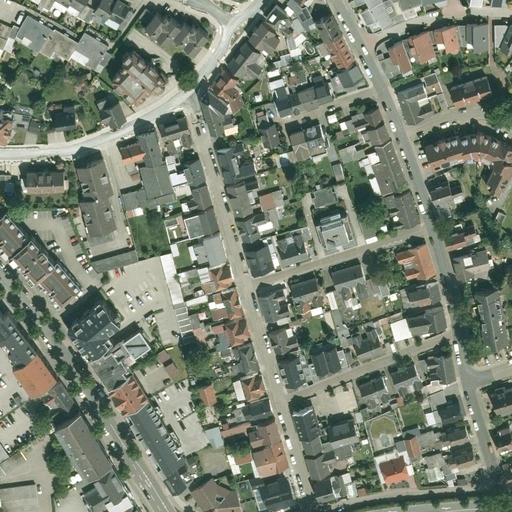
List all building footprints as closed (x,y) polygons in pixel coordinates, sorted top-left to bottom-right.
[(48,0),(44,7),(50,11),(55,3),(67,9),(70,4),(81,10),(78,15),(83,19),(92,4),(86,1),(86,0),(48,0)] [(92,4),(83,19),(89,22),(93,14),(105,20),(108,15),(120,22),(117,28),(122,31),(130,17),(125,14),(129,8),(115,0),(113,4),(107,0),(101,0),(97,7),(92,4)] [(353,0),(356,6),(366,1),(369,7),(361,11),(367,25),(378,20),(382,29),(395,23),(392,17),(403,11),(400,0),(353,0)] [(400,0),(403,11),(405,18),(417,15),(415,4),(423,2),(426,14),(439,11),(437,7),(452,3),(451,0),(400,0)] [(289,14),(277,4),(267,16),(289,33),(294,26),(285,19),(289,14)] [(302,8),(296,4),(294,6),(298,13),(307,31),(317,26),(306,6),(302,8)] [(171,35),(193,53),(208,34),(196,25),(193,29),(183,20),(179,25),(168,16),(166,18),(154,9),(142,25),(165,43),(171,35)] [(327,40),(342,33),(332,13),(317,21),(327,40)] [(94,69),(109,45),(85,31),(79,41),(55,27),(53,29),(29,15),(15,37),(51,59),(55,52),(68,60),(71,55),(94,69)] [(274,29),(264,21),(250,37),(258,44),(260,42),(269,51),(280,39),(272,31),(274,29)] [(489,50),(489,23),(468,23),(468,42),(473,42),(473,50),(489,50)] [(462,46),(460,25),(437,29),(439,42),(446,41),(447,48),(462,46)] [(509,52),(511,46),(511,25),(495,26),(495,46),(503,46),(501,50),(509,52)] [(437,55),(430,31),(409,37),(414,52),(418,51),(420,60),(437,55)] [(354,58),(342,33),(327,40),(339,65),(354,58)] [(293,36),(287,37),(289,48),(295,46),(293,36)] [(247,42),(229,66),(239,73),(246,64),(253,69),(260,61),(253,56),(257,50),(247,42)] [(412,66),(404,42),(388,48),(391,56),(393,62),(396,61),(399,70),(412,66)] [(123,63),(110,78),(138,104),(153,88),(157,92),(170,79),(134,46),(121,61),(123,63)] [(393,62),(391,56),(381,60),(388,78),(392,76),(390,71),(396,69),(393,62)] [(362,74),(354,58),(339,65),(337,67),(344,82),(362,74)] [(226,70),(213,87),(235,104),(242,94),(231,86),(237,78),(226,70)] [(305,71),(289,76),(291,83),(307,78),(305,71)] [(436,73),(424,77),(427,85),(439,81),(436,73)] [(280,111),(333,97),(328,80),(325,81),(323,74),(316,76),(318,85),(307,88),(306,81),(295,84),(297,91),(290,93),(288,85),(278,88),(280,96),(276,97),(280,111)] [(451,88),(457,105),(493,92),(487,76),(451,88)] [(424,83),(397,93),(408,123),(435,113),(432,102),(420,106),(417,98),(428,94),(424,83)] [(205,99),(214,131),(232,126),(230,117),(225,118),(224,116),(230,108),(213,91),(205,99)] [(448,105),(443,92),(437,94),(442,107),(448,105)] [(106,125),(125,118),(117,95),(98,102),(106,125)] [(81,102),(50,109),(55,130),(86,123),(81,102)] [(371,141),(389,135),(380,108),(363,114),(364,117),(348,122),(352,134),(366,129),(371,141)] [(335,113),(328,114),(330,121),(337,119),(335,113)] [(9,135),(11,116),(0,114),(0,140),(5,141),(6,135),(9,135)] [(187,116),(161,123),(168,147),(174,145),(172,137),(181,134),(184,144),(194,141),(187,116)] [(266,145),(279,142),(273,119),(261,122),(266,145)] [(307,144),(327,138),(322,123),(290,133),(298,159),(310,155),(307,144)] [(140,141),(123,146),(128,162),(144,158),(146,165),(166,159),(157,129),(138,134),(140,141)] [(453,134),(462,159),(473,158),(484,163),(496,139),(480,134),(480,131),(472,130),(472,133),(453,134)] [(453,134),(421,144),(429,170),(462,159),(453,134)] [(511,151),(511,146),(496,139),(484,163),(476,180),(485,185),(482,190),(494,195),(497,190),(499,191),(511,164),(511,163),(507,161),(511,151)] [(384,192),(405,185),(391,140),(369,147),(384,192)] [(245,143),(219,149),(227,180),(260,172),(257,159),(243,163),(241,153),(247,152),(245,143)] [(339,147),(341,160),(365,157),(364,148),(355,149),(355,145),(339,147)] [(278,165),(289,163),(286,152),(275,154),(278,165)] [(170,171),(174,185),(189,181),(189,184),(205,180),(198,157),(182,162),(184,170),(178,172),(178,169),(170,171)] [(146,165),(140,167),(146,187),(151,201),(152,206),(178,197),(174,185),(170,171),(166,159),(146,165)] [(111,193),(101,160),(75,167),(84,199),(78,201),(88,235),(111,228),(116,227),(107,195),(111,193)] [(338,179),(344,176),(339,164),(333,166),(338,179)] [(64,169),(27,171),(27,191),(64,189),(64,169)] [(0,172),(0,188),(15,188),(15,173),(0,172)] [(246,182),(229,186),(236,214),(253,210),(246,182)] [(451,182),(431,186),(434,203),(464,196),(462,187),(452,189),(451,182)] [(188,201),(190,209),(212,202),(207,185),(192,189),(194,199),(188,201)] [(151,201),(146,187),(124,193),(128,208),(151,201)] [(328,187),(315,191),(317,197),(314,198),(316,207),(338,200),(335,192),(330,193),(328,187)] [(279,191),(261,196),(264,208),(282,203),(279,191)] [(416,223),(407,192),(383,199),(392,230),(416,223)] [(367,203),(356,207),(364,237),(376,234),(367,203)] [(220,226),(214,207),(184,216),(189,235),(220,226)] [(275,207),(268,209),(271,219),(278,217),(275,207)] [(500,224),(506,214),(499,211),(494,221),(500,224)] [(58,304),(79,287),(59,261),(55,264),(33,237),(30,239),(10,214),(0,222),(0,244),(7,254),(11,251),(34,279),(37,277),(58,304)] [(164,219),(166,225),(178,222),(176,216),(164,219)] [(240,220),(245,242),(260,238),(255,216),(240,220)] [(318,224),(326,250),(353,241),(346,216),(318,224)] [(475,225),(446,233),(451,251),(473,245),(471,237),(478,236),(475,225)] [(115,241),(111,228),(88,235),(85,236),(89,249),(115,241)] [(228,257),(221,233),(202,238),(204,243),(194,246),(197,259),(204,257),(205,263),(228,257)] [(277,249),(282,265),(310,257),(305,240),(301,241),(299,234),(294,235),(296,241),(289,243),(287,238),(280,240),(282,247),(277,249)] [(247,251),(253,271),(272,266),(266,246),(247,251)] [(139,259),(136,248),(92,260),(96,272),(139,259)] [(431,272),(425,249),(399,255),(402,267),(409,266),(412,277),(431,272)] [(196,340),(171,252),(160,255),(185,343),(196,340)] [(487,252),(453,261),(459,280),(492,271),(487,252)] [(236,279),(232,266),(222,269),(221,263),(208,267),(212,279),(204,281),(207,292),(228,285),(227,282),(236,279)] [(361,264),(332,273),(337,290),(340,289),(343,299),(352,296),(350,287),(356,285),(361,299),(369,296),(365,283),(367,282),(361,264)] [(317,276),(291,284),(300,312),(310,308),(306,297),(311,295),(314,304),(325,301),(317,276)] [(375,276),(369,278),(375,295),(381,293),(375,276)] [(408,305),(431,300),(427,283),(405,288),(408,305)] [(213,320),(245,310),(237,286),(214,294),(218,307),(210,310),(213,320)] [(482,347),(509,343),(500,288),(474,292),(482,347)] [(275,290),(259,295),(267,319),(291,312),(289,305),(280,308),(278,302),(287,300),(284,291),(276,293),(275,290)] [(187,304),(207,300),(206,294),(186,298),(187,304)] [(67,329),(88,356),(103,345),(106,349),(114,343),(107,333),(119,324),(103,302),(67,329)] [(5,311),(0,304),(0,333),(1,334),(19,320),(10,308),(5,311)] [(396,339),(415,333),(441,328),(437,307),(422,310),(423,315),(410,318),(391,323),(396,339)] [(338,309),(331,311),(339,336),(349,333),(346,324),(343,325),(338,309)] [(251,335),(247,321),(242,323),(240,318),(225,322),(232,344),(246,340),(245,337),(251,335)] [(25,328),(19,320),(1,334),(1,335),(6,342),(19,358),(13,362),(33,389),(57,372),(39,346),(25,328)] [(140,363),(160,351),(141,326),(123,338),(140,363)] [(285,328),(273,332),(278,351),(300,345),(297,335),(288,338),(285,328)] [(351,349),(355,361),(386,350),(377,328),(367,331),(369,337),(364,339),(361,332),(342,338),(347,351),(351,349)] [(103,345),(88,356),(109,385),(131,370),(140,363),(123,338),(114,343),(106,349),(103,345)] [(260,366),(254,344),(239,348),(245,371),(260,366)] [(335,347),(323,350),(329,370),(340,366),(335,347)] [(323,350),(311,353),(317,373),(329,370),(323,350)] [(449,382),(447,355),(434,357),(435,358),(428,359),(430,381),(440,380),(440,383),(449,382)] [(298,358),(280,364),(286,384),(304,378),(298,358)] [(170,377),(179,371),(173,361),(164,366),(170,377)] [(421,380),(415,364),(389,373),(393,388),(398,386),(401,395),(419,389),(417,382),(421,380)] [(131,370),(109,385),(125,412),(146,399),(148,397),(131,370)] [(267,388),(264,376),(257,378),(255,373),(241,377),(247,399),(262,395),(261,390),(267,388)] [(390,391),(384,375),(357,384),(362,399),(366,397),(370,406),(388,400),(386,393),(390,391)] [(55,423),(80,405),(62,379),(37,396),(55,423)] [(218,402),(214,385),(201,388),(205,405),(218,402)] [(511,386),(488,393),(494,410),(511,404),(511,386)] [(439,406),(447,404),(443,391),(429,394),(433,409),(439,408),(439,406)] [(274,412),(270,397),(248,404),(253,418),(274,412)] [(146,399),(125,412),(162,471),(184,458),(146,399)] [(443,422),(463,417),(459,401),(447,404),(439,406),(439,408),(443,422)] [(114,459),(80,405),(55,423),(86,474),(93,470),(114,459)] [(363,418),(369,416),(367,407),(361,408),(363,418)] [(303,438),(306,452),(322,448),(312,408),(292,413),(298,439),(303,438)] [(278,437),(274,419),(256,423),(258,428),(252,429),(250,423),(226,429),(228,439),(248,434),(251,444),(278,437)] [(328,426),(333,446),(360,439),(355,419),(328,426)] [(211,448),(224,443),(217,424),(205,429),(211,448)] [(446,447),(470,439),(465,424),(441,432),(446,447)] [(495,431),(501,451),(511,447),(511,426),(495,431)] [(407,436),(411,455),(421,453),(417,434),(407,436)] [(230,454),(232,464),(252,458),(256,475),(288,466),(281,440),(230,454)] [(350,444),(332,449),(335,459),(346,456),(345,453),(352,452),(350,444)] [(449,454),(455,470),(479,462),(473,445),(449,454)] [(332,449),(306,456),(311,477),(328,473),(326,462),(335,460),(335,459),(332,449)] [(0,473),(10,471),(25,460),(18,450),(3,462),(0,462),(0,473)] [(388,483),(412,476),(406,454),(382,461),(388,483)] [(193,458),(165,475),(174,491),(195,478),(190,470),(198,465),(193,458)] [(110,500),(117,511),(138,500),(114,459),(93,470),(100,482),(86,491),(96,508),(110,500)] [(511,463),(502,467),(508,484),(511,482),(511,463)] [(321,500),(352,491),(347,472),(316,480),(321,500)] [(296,503),(289,476),(260,484),(268,511),(296,503)] [(217,480),(192,492),(204,511),(243,511),(237,490),(230,489),(221,486),(217,480)] [(4,511),(39,508),(37,485),(1,490),(3,511),(4,511)] [(144,511),(138,500),(117,511),(116,511),(144,511)] [(264,511),(262,503),(247,508),(248,511),(264,511)]
